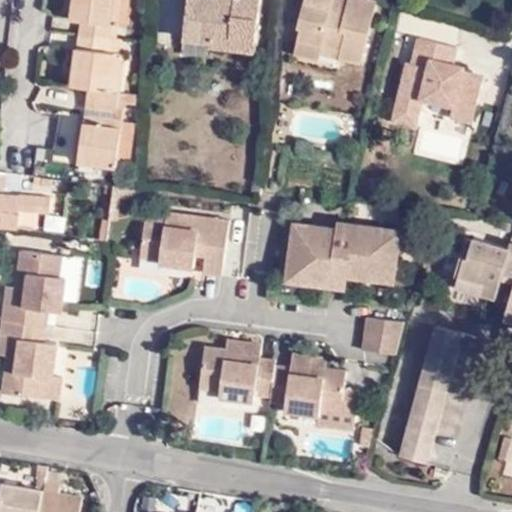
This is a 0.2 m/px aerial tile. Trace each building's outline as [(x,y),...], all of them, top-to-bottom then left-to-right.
[(81,21),(79,33),(109,37),(111,25),(114,0),(73,0),(72,9),(83,10),(81,21)] [(114,0),(111,25),(127,27),(130,0),(114,0)] [(188,0),(184,40),(211,43),(212,36),(257,41),(261,0),(188,0)] [(341,51),(339,60),(361,65),(377,0),(347,0),(346,7),(332,4),(332,0),(305,0),(298,30),(302,30),(296,55),(319,61),(320,56),(323,47),(341,51)] [(70,19),(81,21),(83,10),(72,9),(70,19)] [(109,37),(79,33),(78,47),(84,48),(78,87),(88,88),(112,91),(118,52),(108,50),(109,37)] [(212,36),(211,43),(211,47),(257,52),(257,41),(212,36)] [(409,62),(396,116),(417,121),(424,95),(456,103),(454,114),(475,119),(485,78),(450,69),(455,47),(422,38),(416,63),(409,62)] [(76,47),(70,86),(78,87),(84,48),(78,47),(76,47)] [(320,56),(339,60),(341,51),(323,47),(320,56)] [(112,91),(120,92),(126,52),(118,52),(112,91)] [(146,95),(120,92),(112,91),(88,88),(81,151),(119,155),(123,122),(124,111),(118,110),(119,102),(145,106),(146,95)] [(137,123),(123,122),(119,155),(132,157),(137,123)] [(119,155),(81,151),(80,163),(118,167),(119,155)] [(0,170),(0,190),(7,191),(8,171),(0,170)] [(22,195),(0,193),(0,228),(19,230),(20,219),(22,195)] [(30,196),(22,195),(20,219),(28,220),(29,212),(30,196)] [(52,198),(30,196),(29,212),(51,213),(52,198)] [(207,248),(206,256),(204,272),(223,274),(231,220),(168,212),(167,218),(147,215),(141,256),(162,258),(161,263),(195,267),(197,254),(198,247),(207,248)] [(380,266),(397,269),(402,228),(339,220),(338,227),(295,222),(288,273),(332,279),(334,266),(335,257),(350,260),(349,269),(348,275),(379,279),(380,266)] [(511,247),(511,248),(475,237),(474,239),(470,256),(466,255),(458,281),(484,288),(482,295),(497,300),(503,279),(505,271),(511,273),(511,296),(505,320),(511,322),(511,247)] [(470,256),(474,239),(467,237),(463,254),(466,255),(470,256)] [(197,254),(206,256),(207,248),(198,247),(197,254)] [(8,285),(3,319),(37,324),(39,308),(50,309),(64,311),(68,276),(61,276),(64,255),(22,250),(17,286),(8,285)] [(334,266),(349,269),(350,260),(335,257),(334,266)] [(395,281),(397,269),(380,266),(379,279),(395,281)] [(503,279),(511,282),(511,273),(505,271),(503,279)] [(332,279),(288,273),(288,279),(331,285),(332,279)] [(456,288),(482,295),(484,288),(458,281),(456,288)] [(37,324),(48,326),(50,309),(39,308),(37,324)] [(37,324),(3,319),(0,344),(0,353),(9,355),(4,391),(46,396),(48,376),(55,377),(60,342),(46,340),(35,339),(37,324)] [(367,335),(403,340),(407,324),(369,319),(367,335)] [(46,340),(48,326),(37,324),(35,339),(46,340)] [(420,385),(400,457),(429,463),(465,333),(436,326),(420,385)] [(365,352),(398,356),(403,340),(367,335),(365,352)] [(229,339),(227,349),(242,351),(244,341),(229,339)] [(277,365),(277,359),(261,357),(263,343),(244,341),(242,351),(227,349),(207,346),(201,386),(222,388),(221,396),(255,400),(257,393),(273,395),(277,365)] [(273,395),(272,400),(288,402),(287,409),(321,414),(320,423),(354,428),(359,388),(344,386),(346,369),(327,367),(312,365),(313,354),(294,352),(292,367),(277,365),(273,395)] [(312,365),(327,367),(329,357),(313,354),(312,365)] [(511,437),(505,436),(499,458),(511,461),(511,459),(511,437)] [(40,511),(44,490),(3,482),(0,498),(0,511),(40,511)] [(81,511),(84,497),(44,490),(40,511),(81,511)]
